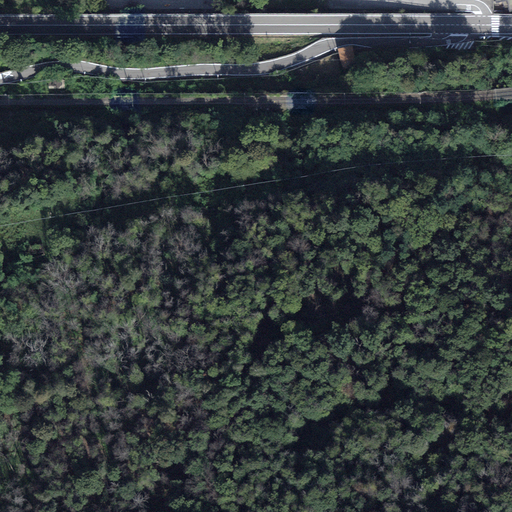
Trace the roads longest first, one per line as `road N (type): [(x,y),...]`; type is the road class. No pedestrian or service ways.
road 1 (tertiary): [(452,24),(432,42),(336,42),(265,64),(164,74),(59,66),(0,78)]
road 2 (primary): [(0,24),(452,24)]
road 3 (unclassified): [(480,24),(465,3),(368,0)]
